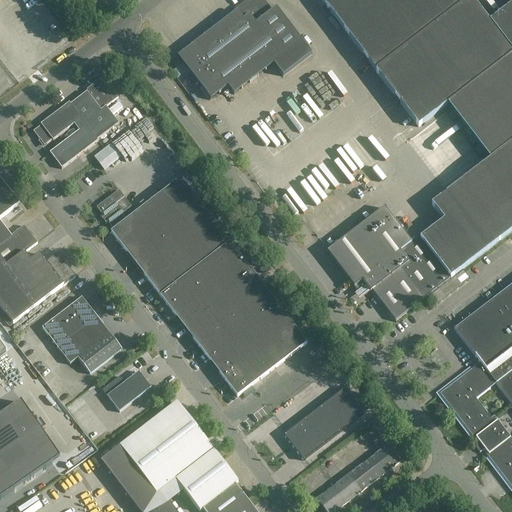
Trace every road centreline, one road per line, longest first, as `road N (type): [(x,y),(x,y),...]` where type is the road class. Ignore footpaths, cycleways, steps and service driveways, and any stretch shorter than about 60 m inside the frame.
road 1 (unclassified): [(449,461),(117,27)]
road 2 (residential): [(287,511),(0,131)]
road 3 (unclassified): [(0,117),(117,27)]
